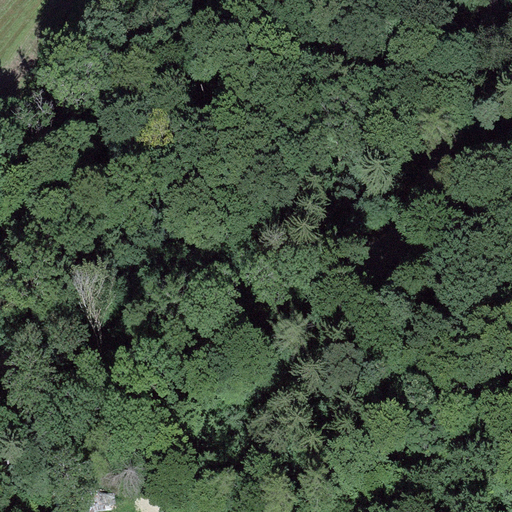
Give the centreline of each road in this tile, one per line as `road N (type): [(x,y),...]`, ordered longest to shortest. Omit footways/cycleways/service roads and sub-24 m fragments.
road 1 (track): [(508,0),(387,244),(247,327),(164,405),(159,503),(176,511)]
road 2 (track): [(0,310),(64,351),(247,327)]
